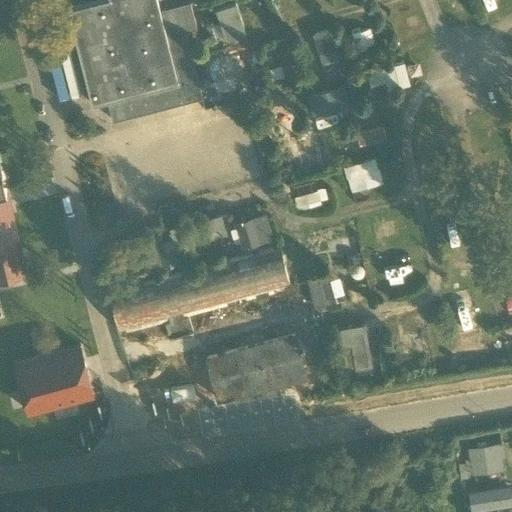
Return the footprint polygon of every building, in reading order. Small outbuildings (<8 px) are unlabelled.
[(190,9),(162,17),(160,9),(157,0),(98,0),(68,8),(92,103),(108,99),(113,120),(130,116),(128,110),(196,93),(190,69),(195,68),(189,45),(185,30),(196,28),(190,2),(188,2),(190,9)] [(240,0),(237,0),(219,6),(228,37),(250,31),(240,0)] [(190,9),(188,2),(160,9),(162,17),(190,9)] [(355,44),(374,42),(371,15),(351,18),(355,44)] [(396,38),(417,36),(415,17),(394,19),(396,38)] [(333,26),(313,32),(322,62),(342,56),(333,26)] [(200,43),(196,28),(185,30),(189,45),(200,43)] [(294,52),(282,54),(284,69),(296,68),(294,52)] [(216,92),(237,88),(231,56),(210,60),(216,92)] [(389,85),(412,81),(408,60),(369,67),(372,82),(388,80),(389,85)] [(202,97),(195,68),(190,69),(196,93),(128,110),(130,116),(202,97)] [(308,91),(312,112),(352,104),(348,83),(308,91)] [(271,125),(296,116),(289,93),(263,101),(271,125)] [(480,132),(502,127),(498,110),(476,114),(480,132)] [(358,125),(379,122),(378,114),(357,117),(358,125)] [(358,127),(361,142),(389,136),(386,121),(358,127)] [(324,131),(294,140),(302,167),(332,159),(324,131)] [(378,155),(344,162),(350,189),(384,181),(378,155)] [(326,185),(318,186),(316,177),(292,181),(297,205),(328,199),(326,185)] [(2,213),(0,206),(0,274),(26,268),(17,233),(12,235),(6,212),(2,213)] [(382,236),(407,229),(401,208),(376,215),(382,236)] [(267,211),(230,223),(238,248),(276,237),(267,211)] [(463,217),(442,220),(446,241),(467,237),(463,217)] [(308,247),(353,237),(350,220),(304,230),(308,247)] [(156,243),(162,266),(177,262),(171,239),(156,243)] [(165,319),(169,336),(193,330),(188,313),(291,286),(280,243),(108,288),(119,331),(165,319)] [(383,258),(389,277),(415,269),(409,250),(383,258)] [(346,294),(339,269),(307,279),(315,304),(346,294)] [(405,355),(422,354),(420,316),(403,317),(405,355)] [(368,320),(346,324),(352,366),(375,362),(368,320)] [(235,394),(312,372),(299,329),(223,351),(235,394)] [(460,345),(462,359),(491,354),(488,340),(460,345)] [(16,361),(28,408),(92,391),(80,345),(16,361)] [(471,470),(506,468),(505,441),(470,443),(471,470)] [(472,507),(511,505),(511,484),(471,487),(472,507)]
